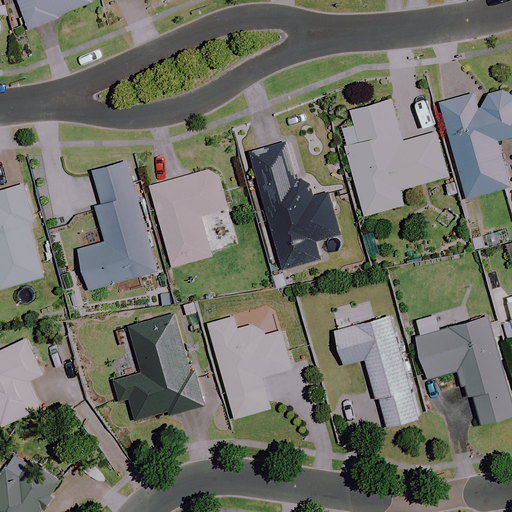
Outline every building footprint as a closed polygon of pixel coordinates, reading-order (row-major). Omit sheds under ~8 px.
[(22,0),(33,28),(61,18),(60,15),(96,2),(94,0),(22,0)] [(511,90),(480,100),(479,93),(443,103),(470,198),(511,185),(511,180),(501,140),(511,136),(511,90)] [(405,140),(395,99),(354,110),(358,126),(345,129),(367,215),(407,205),(403,188),(450,176),(439,132),(405,140)] [(299,181),(289,143),(253,153),(285,271),(323,261),(318,242),(343,236),(331,193),(317,197),(311,178),(299,181)] [(162,271),(133,161),(97,170),(106,204),(100,205),(109,242),(82,249),(93,289),(162,271)] [(231,208),(220,167),(154,185),(176,266),(215,255),(205,215),(231,208)] [(36,220),(26,183),(0,190),(0,269),(5,288),(47,276),(32,221),(36,220)] [(62,322),(60,305),(40,308),(42,324),(62,322)] [(192,370),(177,313),(133,326),(145,371),(117,379),(122,399),(132,397),(138,419),(172,410),(173,413),(208,404),(198,368),(192,370)] [(240,330),(236,316),(211,323),(238,418),(275,408),(266,376),(295,368),(284,330),(265,335),(262,324),(240,330)] [(420,418),(392,316),(338,331),(347,364),(369,358),(387,427),(420,418)] [(511,415),(511,387),(492,317),(421,337),(432,378),(462,369),(469,395),(476,393),(485,424),(511,415)] [(118,344),(115,327),(96,331),(99,347),(118,344)] [(46,373),(30,338),(0,352),(0,424),(5,422),(6,425),(43,408),(30,381),(46,373)] [(44,511),(65,480),(35,461),(24,477),(10,468),(0,483),(0,511),(44,511)]
